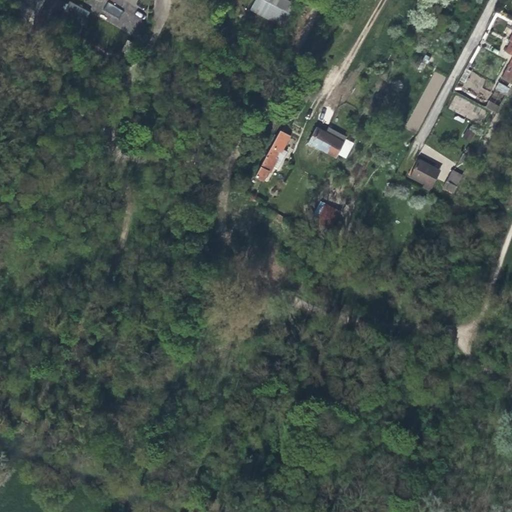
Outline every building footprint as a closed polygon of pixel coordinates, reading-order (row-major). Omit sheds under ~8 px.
[(35,32),(48,39),(50,36),(58,20),(66,6),(55,0),(47,0),(35,22),(38,24),(35,32)] [(254,0),(249,10),(279,25),(292,0),(254,0)] [(88,13),(69,2),(66,6),(58,20),(67,25),(64,29),(76,36),(88,13)] [(104,10),(119,17),(123,10),(107,2),(104,10)] [(272,74),(261,68),(245,100),(255,106),(272,74)] [(498,83),(495,90),(506,95),(509,87),(498,83)] [(488,101),(485,108),(497,112),(499,105),(488,101)] [(214,123),(203,146),(213,151),(224,128),(214,123)] [(315,129),(307,144),(334,158),(342,143),(315,129)] [(283,152),(291,137),(281,132),(257,178),(264,182),(269,174),(271,175),(274,169),(278,171),(288,154),(283,152)] [(467,164),(471,157),(462,152),(458,160),(467,164)] [(429,174),(433,167),(418,160),(410,176),(424,183),(422,188),(429,191),(436,178),(435,178),(429,174)] [(473,164),(461,187),(473,193),(485,170),(473,164)] [(439,171),(433,167),(429,174),(435,178),(439,171)] [(452,171),(443,187),(452,192),(461,175),(452,171)] [(235,194),(307,238),(310,233),(272,209),(271,211),(259,203),(262,198),(241,184),(235,194)] [(461,187),(444,220),(455,226),(473,193),(461,187)] [(195,191),(170,239),(184,246),(209,198),(195,191)] [(330,227),(339,211),(325,204),(317,220),(330,227)] [(366,303),(387,317),(398,302),(377,288),(366,303)] [(277,317),(239,302),(233,318),(271,333),(277,317)] [(495,325),(511,333),(511,309),(506,306),(495,325)] [(417,383),(411,396),(419,401),(426,387),(417,383)] [(419,401),(411,396),(403,411),(412,416),(375,490),(397,500),(442,413),(419,401)]
